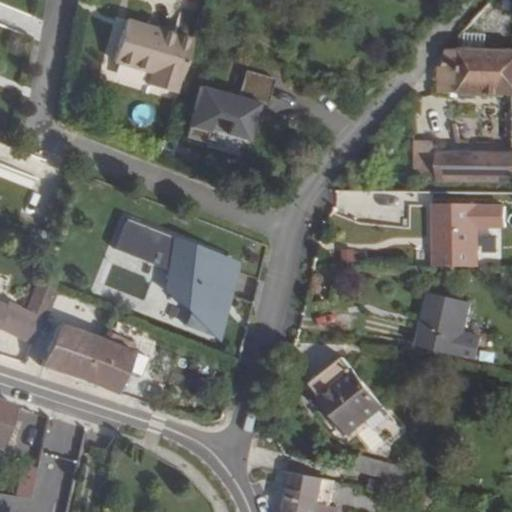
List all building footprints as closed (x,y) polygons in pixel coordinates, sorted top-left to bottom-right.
[(165,93),(180,43),(112,25),(103,63),(141,73),(138,86),(165,93)] [(511,94),(511,47),(445,43),(438,51),(436,66),(431,66),(428,90),(511,94)] [(248,148),(262,102),(203,83),(185,139),(208,146),(211,136),(248,148)] [(426,178),(427,151),(427,147),(405,145),(403,179),(426,178)] [(484,178),(484,162),(499,161),(500,152),(427,151),(426,178),(484,178)] [(504,178),(507,152),(500,152),(499,161),(484,162),(484,178),(504,178)] [(469,266),(469,204),(425,205),(425,266),(469,266)] [(236,261),(172,238),(165,297),(190,316),(185,331),(218,343),(236,261)] [(46,316),(59,290),(39,281),(26,307),(46,316)] [(102,300),(104,291),(90,287),(88,297),(102,300)] [(451,354),(462,299),(420,289),(409,345),(451,354)] [(6,312),(0,309),(0,330),(32,345),(43,321),(9,306),(6,312)] [(82,380),(100,340),(62,325),(42,366),(82,380)] [(118,394),(135,355),(100,340),(82,380),(118,394)] [(342,429),(376,401),(334,352),(301,380),(342,429)] [(0,438),(1,439),(12,398),(0,394),(0,438)] [(399,485),(402,470),(352,457),(348,471),(399,485)] [(20,466),(19,497),(34,497),(34,467),(20,466)] [(311,511),(316,478),(285,470),(277,511),(311,511)]
